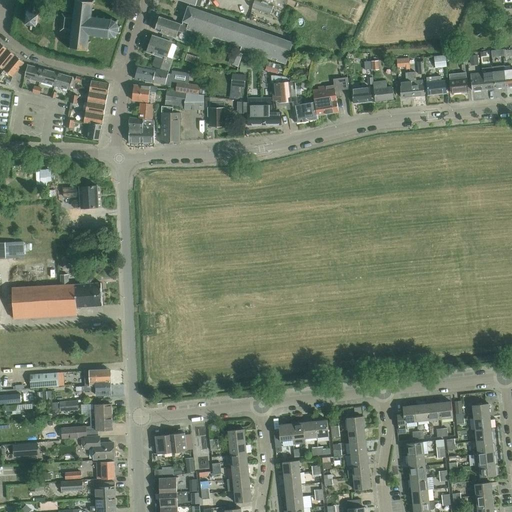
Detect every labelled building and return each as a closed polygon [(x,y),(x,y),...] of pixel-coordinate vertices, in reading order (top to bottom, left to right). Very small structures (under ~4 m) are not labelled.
[(62,14),(60,30),(70,32),(70,33),(72,33),(71,38),(69,38),(69,39),(71,40),(70,46),(68,47),(69,49),(71,47),(86,49),(88,51),(89,51),(88,49),(88,42),(90,43),(90,41),(88,41),(89,35),(94,35),(94,37),(95,38),(95,36),(101,36),(101,38),(102,38),(103,36),(108,37),(108,39),(109,39),(110,37),(114,36),(115,38),(116,38),(115,36),(118,33),(120,34),(120,32),(118,31),(119,27),(121,27),(121,26),(119,26),(117,22),(118,21),(117,20),(116,21),(112,20),(112,17),(111,17),(111,19),(105,18),(105,17),(104,16),(104,18),(98,17),(98,15),(97,15),(96,17),(91,17),(92,10),(94,10),(94,9),(92,9),(93,3),(95,1),(94,0),(92,2),(79,0),(75,0),(76,0),(75,7),(73,6),(73,8),(75,8),(74,14),(72,14),(72,15),(62,14)] [(250,0),(250,1),(252,2),(252,0),(255,0),(252,8),(270,15),(274,6),(283,9),(285,0),(250,0)] [(32,23),(31,24),(30,30),(32,30),(33,23),(37,24),(38,14),(34,13),(35,6),(34,6),(33,13),(29,12),(28,10),(27,11),(28,14),(27,21),(25,23),(26,24),(28,22),(32,23)] [(188,7),(182,25),(193,29),(191,34),(211,41),(213,36),(241,46),(240,50),(256,56),(257,54),(271,59),(272,56),(277,58),(276,61),(285,64),(292,43),(188,7)] [(182,25),(160,17),(155,30),(176,37),(179,31),(190,35),(191,34),(193,29),(182,25)] [(147,52),(157,56),(153,65),(168,71),(172,60),(167,58),(172,43),(153,36),(147,52)] [(8,49),(0,58),(0,66),(4,70),(16,55),(8,49)] [(480,52),(480,56),(485,56),(485,61),(491,60),(491,52),(485,52),(484,52),(480,52)] [(459,65),(468,64),(467,53),(458,54),(459,65)] [(199,58),(188,54),(186,60),(197,63),(199,58)] [(16,55),(4,70),(12,76),(24,62),(16,55)] [(435,56),(436,65),(446,64),(445,55),(435,56)] [(477,55),(470,56),(470,64),(478,63),(477,55)] [(307,58),(302,64),(307,67),(310,64),(311,60),(307,58)] [(265,71),(277,73),(279,66),(267,63),(265,71)] [(40,81),(43,69),(28,65),(24,77),(40,81)] [(140,65),(136,79),(166,85),(166,84),(168,84),(171,85),(172,82),(177,83),(189,84),(190,73),(172,70),(171,74),(168,73),(168,72),(143,65),(140,65)] [(482,73),(484,90),(495,88),(493,72),(488,73),(487,68),(482,69),(482,73)] [(54,85),(58,73),(43,69),(40,81),(54,85)] [(493,72),(495,88),(506,87),(505,71),(493,72)] [(413,97),(410,72),(405,73),(406,82),(400,82),(402,98),(413,97)] [(410,72),(413,97),(424,96),(422,80),(416,81),(415,72),(410,72)] [(467,91),(466,78),(465,72),(449,74),(450,80),(451,93),(467,91)] [(58,73),(54,85),(70,90),(73,77),(58,73)] [(247,75),(234,73),(232,85),(245,87),(247,75)] [(484,90),(482,73),(471,75),(473,91),(484,90)] [(318,118),(317,116),(315,102),(298,105),(296,86),(298,85),(297,78),(271,75),(272,83),(274,101),(280,101),(280,103),(292,102),(296,122),(318,118)] [(444,81),(441,81),(441,76),(426,78),(428,95),(446,94),(444,81)] [(313,90),(315,102),(317,116),(339,112),(336,97),(340,96),(340,90),(349,89),(347,79),(334,81),(335,90),(328,91),(327,86),(318,87),(319,90),(313,90)] [(89,92),(107,95),(109,84),(91,80),(89,92)] [(391,87),(387,88),(386,80),(374,82),(376,101),(393,99),(391,87)] [(198,94),(199,85),(189,84),(177,83),(177,91),(198,94)] [(148,102),(148,104),(141,103),(140,119),(152,120),(153,105),(154,105),(156,93),(157,92),(157,88),(135,84),(133,99),(148,102)] [(353,104),(372,102),(370,88),(362,88),(361,86),(352,87),(353,104)] [(204,96),(167,90),(165,107),(183,109),(184,110),(203,108),(204,96)] [(107,95),(89,92),(87,103),(105,106),(107,95)] [(226,125),(224,102),(211,103),(211,108),(209,108),(209,116),(211,116),(211,126),(226,125)] [(85,114),(103,117),(105,106),(87,103),(85,114)] [(265,106),(256,106),(249,106),(249,103),(244,103),(244,113),(248,114),(248,125),(265,125),(265,106)] [(271,106),(265,106),(265,125),(281,125),(281,112),(271,112),(271,106)] [(162,143),(181,143),(180,112),(172,112),(172,108),(162,107),(162,143)] [(89,126),(101,129),(103,117),(85,114),(84,122),(90,123),(89,126)] [(130,119),(129,142),(154,142),(153,120),(152,120),(140,119),(130,118),(130,119)] [(101,129),(89,126),(87,138),(99,140),(101,129)] [(99,184),(66,185),(66,196),(82,195),(82,198),(76,198),(74,200),(74,203),(76,205),(83,205),(83,206),(100,205),(100,195),(99,184)] [(0,257),(25,256),(24,240),(0,241),(0,257)] [(78,305),(104,304),(103,281),(70,283),(69,273),(62,273),(62,283),(13,286),(15,317),(78,313),(78,305)] [(110,371),(90,371),(84,372),(85,376),(86,386),(98,386),(112,385),(111,375),(110,375),(110,371)] [(59,373),(30,375),(31,388),(60,386),(59,373)] [(112,395),(112,385),(98,386),(86,386),(82,386),(82,391),(97,390),(97,395),(112,395)] [(42,391),(42,392),(37,392),(38,402),(43,401),(52,401),(51,391),(42,391)] [(20,394),(0,395),(0,404),(21,403),(20,394)] [(78,401),(59,402),(60,411),(79,410),(78,401)] [(456,419),(464,418),(463,413),(462,413),(461,401),(455,401),(456,419)] [(439,403),(441,418),(453,417),(451,402),(439,403)] [(427,404),(429,420),(441,418),(439,403),(427,404)] [(99,416),(113,416),(112,404),(87,405),(88,410),(87,410),(87,417),(90,416),(90,417),(99,416)] [(415,405),(417,421),(429,420),(427,404),(415,405)] [(474,417),(489,416),(488,404),(472,405),(474,417)] [(406,429),(405,422),(417,421),(415,405),(403,407),(404,414),(397,415),(399,429),(406,429)] [(113,416),(99,416),(90,417),(90,430),(97,430),(97,431),(113,430),(113,416)] [(348,430),(364,428),(363,416),(347,418),(348,430)] [(489,416),(474,417),(475,429),(491,428),(489,416)] [(315,421),(316,437),(329,436),(327,420),(315,421)] [(316,437),(315,421),(303,422),(305,438),(316,437)] [(305,438),(303,422),(291,423),(293,439),(305,438)] [(274,433),(276,447),(276,452),(282,451),(281,446),(280,441),(293,439),(291,423),(279,425),(279,432),(274,433)] [(63,440),(84,438),(87,437),(86,427),(62,430),(63,440)] [(364,428),(348,430),(350,442),(366,440),(364,428)] [(477,441),(492,439),(491,428),(475,429),(477,441)] [(50,429),(42,430),(44,441),(52,440),(50,429)] [(229,443),(245,441),(244,429),(228,431),(229,443)] [(170,434),(173,452),(187,450),(185,433),(170,434)] [(173,452),(170,434),(156,436),(158,454),(173,452)] [(93,461),(98,460),(114,460),(114,441),(99,442),(99,437),(87,437),(84,438),(85,449),(93,449),(93,461)] [(477,441),(478,453),(494,451),(492,439),(477,441)] [(366,440),(350,442),(351,454),(367,452),(366,440)] [(436,447),(437,453),(445,452),(444,447),(444,440),(438,440),(438,447),(436,447)] [(231,455),(247,453),(245,441),(229,443),(231,455)] [(407,443),(408,456),(424,454),(423,442),(407,443)] [(38,455),(38,450),(37,445),(13,448),(14,458),(38,455)] [(473,454),(475,465),(495,463),(494,451),(478,453),(473,454)] [(352,466),(368,464),(367,452),(351,454),(352,466)] [(247,453),(231,455),(232,467),(248,465),(247,453)] [(408,456),(409,468),(425,466),(424,454),(408,456)] [(284,474),(300,472),(299,460),(283,462),(284,474)] [(98,479),(115,478),(114,462),(97,463),(98,479)] [(496,475),(495,463),(475,465),(475,470),(480,470),(481,477),(496,475)] [(368,464),(352,466),(353,477),(369,476),(368,464)] [(233,479),(249,477),(248,465),(232,467),(233,479)] [(409,468),(410,479),(426,478),(425,466),(409,468)] [(285,486),(301,484),(300,472),(284,474),(285,486)] [(369,476),(353,477),(355,490),(371,489),(369,476)] [(160,492),(177,492),(176,477),(159,478),(160,492)] [(249,477),(233,479),(234,490),(250,489),(249,477)] [(410,479),(411,491),(428,490),(426,478),(410,479)] [(83,490),(82,480),(60,482),(60,491),(83,490)] [(476,496),(492,495),(491,482),(475,484),(476,496)] [(96,499),(116,498),(115,483),(96,484),(96,499)] [(301,484),(285,486),(287,498),(303,496),(301,484)] [(250,489),(234,490),(236,503),(252,501),(250,489)] [(411,491),(413,504),(434,502),(434,501),(429,501),(428,490),(411,491)] [(177,492),(160,492),(161,507),(178,507),(177,492)] [(202,499),(203,509),(211,509),(213,508),(212,498),(210,498),(209,493),(201,494),(202,499)] [(476,496),(478,508),(493,506),(492,495),(476,496)] [(288,510),(304,508),(303,496),(287,498),(288,510)] [(116,498),(96,499),(97,507),(90,507),(90,511),(96,511),(116,511),(116,498)] [(57,501),(40,502),(40,510),(58,509),(57,501)] [(434,507),(434,502),(413,504),(413,511),(429,511),(430,509),(433,509),(434,507)]
